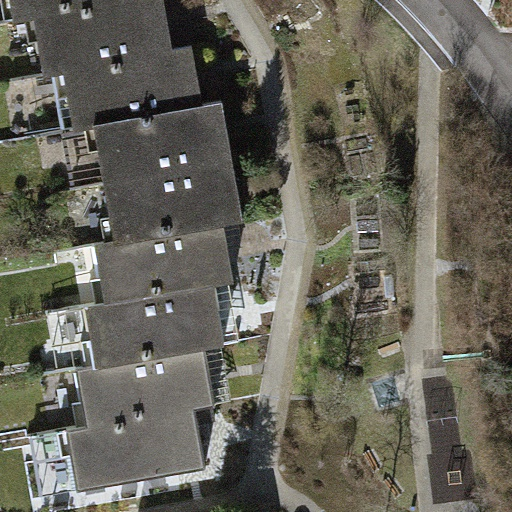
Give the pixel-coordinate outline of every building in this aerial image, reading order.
[(11,0),(15,18),(34,15),(116,0),(11,0)] [(45,74),(65,70),(174,50),(164,0),(116,0),(34,15),(45,74)] [(75,128),(94,124),(203,105),(192,47),(174,50),(65,70),(75,128)] [(94,124),(105,182),(233,159),(223,101),(203,105),(94,124)] [(105,182),(116,240),(224,221),(244,217),(233,159),(105,182)] [(95,243),(106,301),(216,282),(234,279),(224,221),(116,240),(95,243)] [(86,305),(96,363),(206,344),(226,341),(216,282),(106,301),(86,305)] [(77,366),(87,425),(196,406),(216,403),(206,344),(96,363),(77,366)] [(206,466),(196,406),(87,425),(69,428),(79,487),(206,466)]
